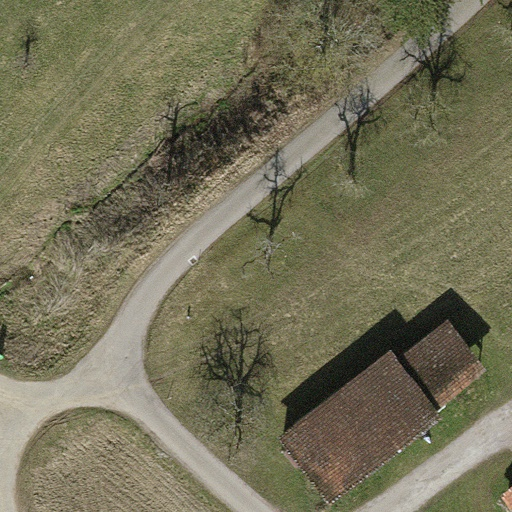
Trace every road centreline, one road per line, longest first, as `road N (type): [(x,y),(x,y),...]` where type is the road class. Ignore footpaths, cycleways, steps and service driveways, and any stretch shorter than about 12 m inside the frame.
road 1 (track): [(113,369),(151,298),(230,215),(486,0)]
road 2 (track): [(0,214),(179,0)]
road 3 (track): [(113,369),(253,511)]
